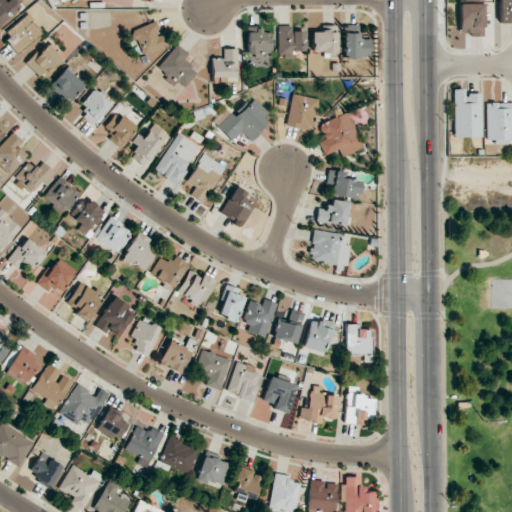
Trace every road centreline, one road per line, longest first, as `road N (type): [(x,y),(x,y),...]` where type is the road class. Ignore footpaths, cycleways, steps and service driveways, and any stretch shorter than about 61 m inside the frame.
road 1 (secondary): [(393,0),(402,511)]
road 2 (secondary): [(434,511),(429,0)]
road 3 (residential): [(0,78),(96,165),(231,256),(337,294),(432,296)]
road 4 (residential): [(0,292),(104,367),(185,411),(315,452),(402,455)]
